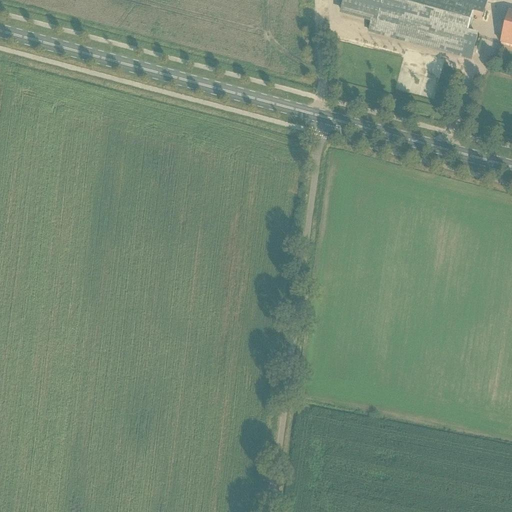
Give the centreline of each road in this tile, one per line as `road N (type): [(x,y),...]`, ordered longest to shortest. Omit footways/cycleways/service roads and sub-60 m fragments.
road 1 (unclassified): [(280,511),(320,117)]
road 2 (primary): [(320,117),(0,31)]
road 3 (primary): [(511,167),(320,117)]
